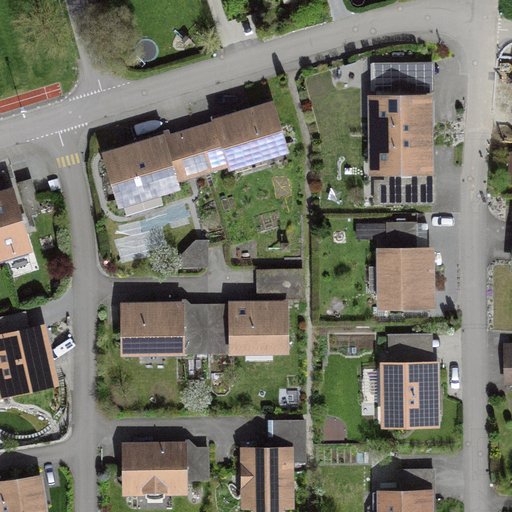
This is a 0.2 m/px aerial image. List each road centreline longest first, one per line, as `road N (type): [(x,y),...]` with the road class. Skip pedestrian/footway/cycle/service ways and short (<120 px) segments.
road 1 (residential): [(486,31),(476,197),(480,511)]
road 2 (residential): [(101,110),(406,22),(486,31)]
road 3 (residential): [(82,511),(76,220),(57,121)]
